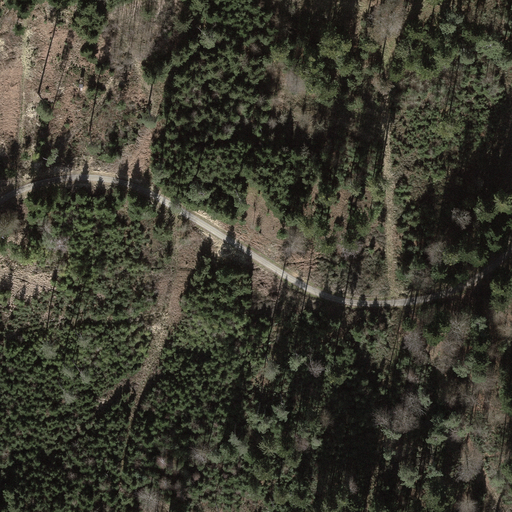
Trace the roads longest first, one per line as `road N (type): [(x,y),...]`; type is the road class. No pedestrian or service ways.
road 1 (track): [(511,250),(440,295),(355,303),(311,290),(119,181),(38,183),(0,201)]
road 2 (track): [(396,33),(386,134),(395,303)]
road 3 (track): [(405,302),(506,511)]
